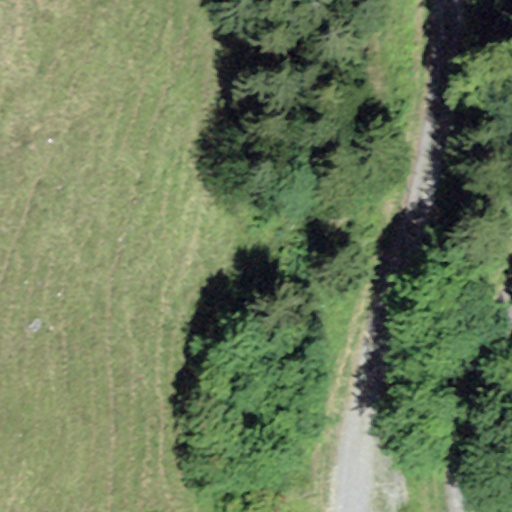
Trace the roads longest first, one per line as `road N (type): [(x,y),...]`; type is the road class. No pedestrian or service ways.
road 1 (track): [(363,511),(372,366),(441,133),(452,0)]
road 2 (track): [(511,304),(469,395),(458,444),(467,511)]
